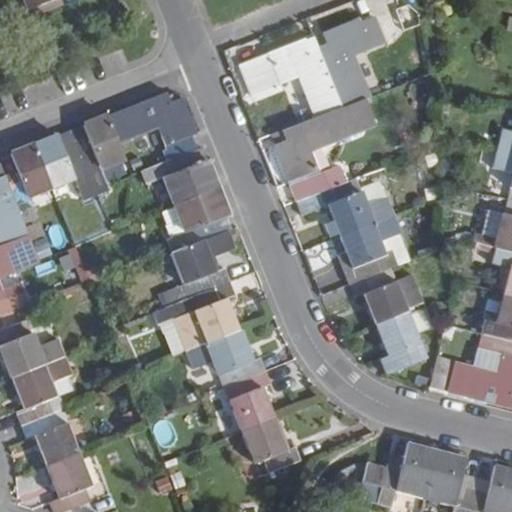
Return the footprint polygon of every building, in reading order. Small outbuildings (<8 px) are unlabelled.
[(27,0),(32,11),(58,0),(27,0)] [(328,45),(318,49),(343,108),(370,97),(353,56),(382,44),(373,20),(360,25),(358,20),(323,34),(328,45)] [(298,78),(315,119),(343,108),(318,49),(308,53),(304,41),(268,56),(270,61),(242,72),(252,96),(298,78)] [(119,143),(158,129),(171,160),(185,154),(195,150),(188,134),(193,132),(178,99),(169,103),(166,94),(108,116),(119,143)] [(370,97),(343,108),(354,136),(381,125),(370,97)] [(313,152),(354,136),(343,108),(315,119),(282,133),(286,143),(273,148),(286,183),(292,181),(297,194),(292,197),(294,203),(313,196),(328,191),(313,152)] [(83,127),(92,151),(81,156),(93,185),(104,181),(101,170),(125,161),(119,143),(108,116),(83,127)] [(83,127),(71,132),(81,156),(92,151),(83,127)] [(511,132),(503,130),(498,150),(511,153),(511,132)] [(68,160),(81,156),(71,132),(58,137),(68,160)] [(282,133),(269,138),(273,148),(286,143),(282,133)] [(75,181),(84,200),(96,196),(93,185),(81,156),(68,160),(58,137),(34,146),(52,191),(75,181)] [(21,179),(8,184),(20,213),(31,208),(28,199),(52,191),(34,146),(10,155),(17,171),(21,179)] [(202,147),(195,150),(185,154),(190,167),(207,160),(202,147)] [(511,153),(498,150),(493,168),(511,173),(511,185),(511,189),(511,188),(511,153)] [(185,154),(171,160),(149,169),(155,181),(163,178),(174,205),(218,188),(207,160),(190,167),(185,154)] [(0,243),(1,245),(28,234),(20,213),(8,184),(4,175),(0,165),(0,243)] [(21,179),(17,171),(4,175),(8,184),(21,179)] [(292,181),(286,183),(292,197),(297,194),(292,181)] [(319,209),(326,207),(339,238),(393,218),(385,199),(364,206),(358,194),(350,197),(345,183),(328,191),(313,196),(319,209)] [(185,232),(177,235),(182,250),(218,236),(211,221),(228,215),(218,188),(174,205),(185,232)] [(239,227),(233,213),(228,215),(211,221),(218,236),(231,231),(239,227)] [(511,252),(511,217),(505,215),(496,249),(498,249),(511,252)] [(401,236),(393,218),(339,238),(352,269),(344,273),(349,287),(380,275),(390,270),(396,268),(391,255),(385,258),(380,245),(399,237),(401,236)] [(183,286),(194,281),(199,296),(231,283),(224,269),(216,272),(212,259),(237,249),(231,231),(218,236),(182,250),(171,254),(183,286)] [(0,316),(30,304),(22,285),(3,292),(0,284),(0,279),(39,263),(28,234),(1,245),(0,245),(0,316)] [(380,245),(385,258),(391,255),(396,268),(409,263),(399,237),(380,245)] [(494,262),(511,266),(511,267),(505,296),(511,298),(511,252),(498,249),(494,262)] [(362,297),(375,329),(407,315),(405,312),(421,306),(410,279),(386,288),(380,275),(349,287),(355,300),(362,297)] [(169,308),(187,352),(240,330),(228,300),(236,297),(231,283),(199,296),(169,308)] [(187,285),(159,295),(163,305),(191,295),(187,285)] [(497,325),(488,323),(484,336),(486,337),(511,343),(511,298),(505,296),(497,325)] [(169,308),(153,314),(171,358),(187,352),(169,308)] [(426,361),(407,315),(375,329),(387,359),(380,361),(384,376),(426,361)] [(19,338),(15,325),(0,330),(0,351),(10,379),(65,357),(57,338),(35,346),(30,334),(19,338)] [(252,362),(240,330),(187,352),(194,370),(215,364),(224,387),(235,384),(265,372),(261,359),(252,362)] [(499,376),(457,365),(450,393),(511,408),(511,406),(511,343),(486,337),(482,353),(504,359),(499,376)] [(23,411),(15,414),(20,427),(51,414),(61,410),(51,384),(73,375),(65,357),(10,379),(23,411)] [(429,387),(449,392),(450,393),(457,365),(437,359),(429,387)] [(240,399),(230,402),(242,433),(274,420),(262,389),(271,385),(265,372),(235,384),(240,399)] [(57,427),(51,414),(20,427),(25,439),(33,437),(46,468),(79,456),(66,424),(57,427)] [(265,463),(269,474),(301,461),(296,450),(288,453),(274,420),(242,433),(255,467),(265,463)] [(390,507),(394,492),(424,499),(436,452),(406,444),(402,460),(399,472),(386,468),(381,488),(377,504),(390,507)] [(467,460),(436,452),(424,499),(455,507),(453,511),(467,511),(473,490),(460,486),(463,477),(467,460)] [(81,490),(91,487),(79,456),(46,468),(59,499),(52,502),(55,511),(67,511),(87,504),(81,490)] [(399,472),(402,460),(389,456),(386,468),(399,472)] [(367,463),(362,483),(381,488),(386,468),(367,463)] [(511,511),(511,471),(494,467),(490,484),(487,494),(473,490),(467,511),(511,511)] [(463,477),(460,486),(473,490),(476,480),(463,477)] [(487,494),(490,484),(476,480),(473,490),(487,494)]
